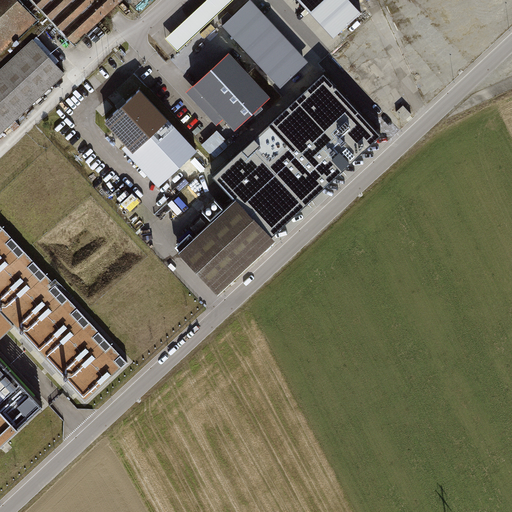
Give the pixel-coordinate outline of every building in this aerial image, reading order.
[(16,0),(0,0),(0,132),(65,73),(33,39),(55,19),(75,41),(119,0),(33,0),(24,9),(16,0)] [(218,13),(206,0),(166,38),(178,50),(218,13)] [(206,0),(218,13),(225,7),(218,0),(206,0)] [(305,0),(314,9),(323,0),(305,0)] [(323,0),(314,9),(325,21),(348,0),(323,0)] [(348,0),(325,21),(337,34),(361,12),(350,0),(348,0)] [(258,14),(247,2),(232,16),(228,12),(219,20),(234,37),(258,14)] [(270,27),(258,14),(234,37),(246,49),(270,27)] [(281,40),(270,27),(246,49),(257,62),(281,40)] [(293,52),(281,40),(257,62),(269,74),(293,52)] [(270,96),(229,51),(194,84),(225,117),(235,129),(270,96)] [(304,65),(293,52),(269,74),(280,87),(304,65)] [(213,176),(235,199),(270,238),(382,134),(324,72),(213,176)] [(217,125),(225,117),(194,84),(186,91),(217,125)] [(196,150),(139,90),(127,102),(123,98),(115,106),(119,109),(106,121),(163,181),(196,150)] [(404,105),(396,112),(404,120),(411,114),(404,105)] [(270,238),(235,199),(179,251),(214,289),(270,238)] [(128,362),(0,223),(0,308),(86,401),(128,362)] [(0,442),(42,404),(0,358),(0,442)]
